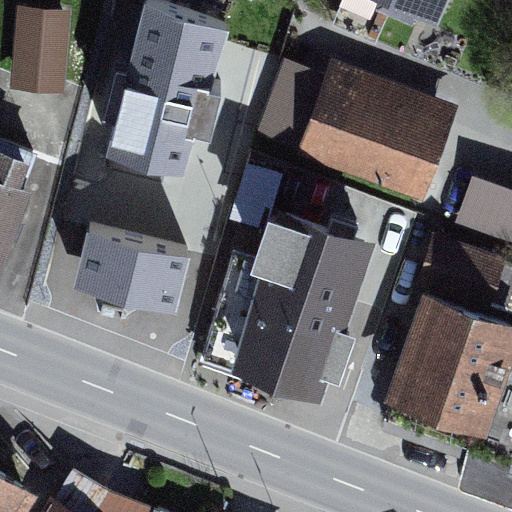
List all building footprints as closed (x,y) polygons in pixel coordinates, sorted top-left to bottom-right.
[(229,17),(170,0),(146,0),(104,145),(185,168),(229,17)] [(378,0),(376,7),(412,22),(417,10),(438,20),(447,0),(378,0)] [(73,5),(17,1),(11,85),(68,88),(73,5)] [(459,101),(332,54),(327,69),(286,54),(257,131),(298,146),(296,151),(423,197),(459,101)] [(0,270),(33,182),(26,179),(37,149),(0,135),(0,270)] [(511,183),(474,170),(456,220),(511,239),(511,183)] [(253,253),(264,257),(228,365),(322,396),(330,373),(340,377),(358,324),(347,321),(377,233),(329,217),(327,224),(269,205),(253,253)] [(191,243),(89,220),(75,278),(177,302),(191,243)] [(506,254),(433,229),(416,280),(489,304),(490,301),(511,308),(511,259),(505,257),(506,254)] [(511,314),(424,286),(387,392),(393,395),(386,413),(511,458),(511,314)] [(511,458),(386,413),(381,427),(464,456),(458,480),(458,483),(460,486),(462,487),(511,504),(511,458)] [(0,464),(0,511),(24,511),(39,489),(0,464)] [(56,494),(52,491),(38,511),(176,511),(111,486),(73,464),(56,494)]
